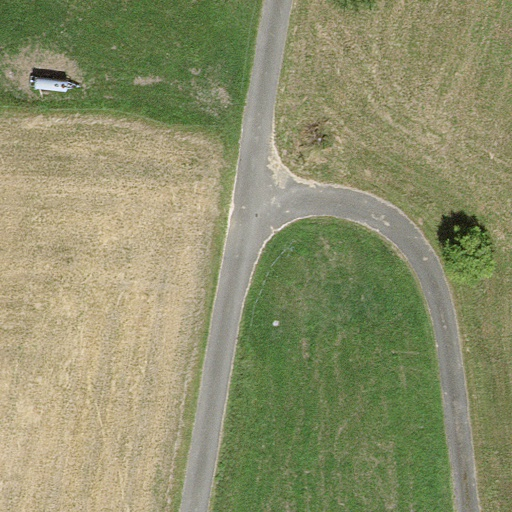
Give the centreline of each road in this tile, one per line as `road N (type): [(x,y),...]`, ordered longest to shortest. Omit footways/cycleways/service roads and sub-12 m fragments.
road 1 (track): [(270,0),(246,200),(191,511)]
road 2 (track): [(246,200),(338,207),(391,222),(439,284),(459,511)]
